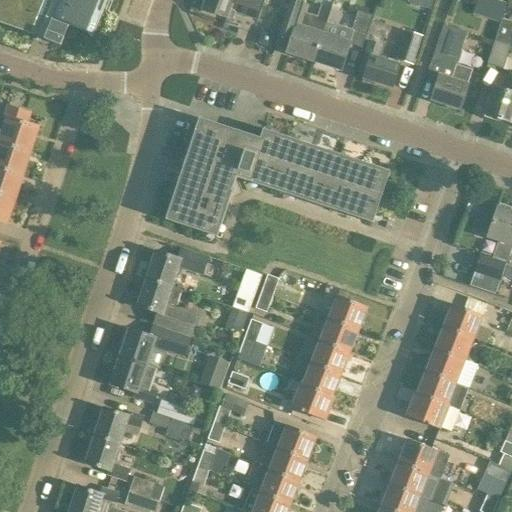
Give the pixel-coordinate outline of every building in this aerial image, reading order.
[(0,0),(0,25),(34,37),(46,0),(0,0)] [(59,0),(46,34),(43,41),(60,48),(68,27),(92,36),(106,0),(59,0)] [(205,0),(202,10),(233,21),(235,14),(257,21),(263,0),(205,0)] [(322,35),(322,34),(313,62),(340,71),(348,44),(361,48),(372,17),(357,11),(354,22),(341,17),(342,13),(339,12),(342,3),(334,0),(331,9),(326,24),(322,35)] [(286,54),(313,62),(322,34),(322,35),(326,24),(331,9),(320,6),(315,20),(304,16),(307,6),(290,1),(277,38),(290,42),(286,54)] [(487,64),(503,69),(511,39),(511,22),(501,19),(487,64)] [(360,68),(366,70),(363,78),(391,88),(398,66),(378,60),(383,46),(381,45),(388,26),(371,21),(365,41),(368,42),(360,68)] [(442,25),(437,40),(429,65),(441,69),(438,76),(430,101),(459,110),(467,85),(472,70),(451,63),(456,46),(462,31),(442,25)] [(395,60),(413,66),(422,37),(404,31),(395,60)] [(511,72),(510,72),(503,90),(493,87),(484,114),(509,123),(511,113),(511,72)] [(37,127),(27,124),(31,113),(6,105),(2,118),(6,119),(0,138),(0,142),(29,152),(37,127)] [(372,223),(390,171),(246,123),(243,133),(200,118),(165,220),(216,237),(236,177),(372,223)] [(0,142),(0,168),(22,176),(29,152),(0,142)] [(0,195),(13,200),(22,176),(0,168),(0,195)] [(0,195),(0,223),(5,225),(13,200),(0,195)] [(478,269),(492,274),(501,277),(505,263),(511,246),(511,243),(511,212),(496,207),(486,238),(498,242),(492,260),(482,257),(478,269)] [(171,287),(178,267),(202,276),(209,257),(181,248),(177,259),(155,251),(146,278),(171,287)] [(511,273),(511,265),(505,263),(501,277),(498,285),(507,288),(511,273)] [(268,275),(261,293),(271,297),(278,279),(268,275)] [(181,290),(171,287),(146,278),(136,307),(156,314),(153,325),(191,338),(198,317),(165,306),(166,303),(176,306),(181,290)] [(266,313),(271,297),(261,293),(255,309),(266,313)] [(337,296),(328,319),(357,331),(366,308),(337,296)] [(237,297),(232,308),(248,314),(252,303),(237,297)] [(484,313),(487,303),(468,298),(465,308),(484,313)] [(452,305),(443,328),(472,339),(481,316),(452,305)] [(328,319),(319,342),(349,353),(357,331),(328,319)] [(251,320),(244,338),(256,342),(262,324),(251,320)] [(145,366),(151,347),(194,362),(200,342),(191,339),(191,338),(153,325),(149,336),(129,330),(119,358),(145,366)] [(463,361),(472,339),(443,328),(434,350),(463,361)] [(267,346),(256,342),(244,338),(237,359),(260,367),(267,346)] [(319,342),(311,363),(340,374),(349,353),(319,342)] [(455,384),(463,361),(434,350),(425,372),(455,384)] [(219,391),(229,364),(209,357),(200,384),(219,391)] [(292,370),(306,375),(302,385),(332,396),(340,374),(311,363),(297,357),(292,370)] [(156,392),(138,386),(145,366),(119,358),(110,386),(133,393),(132,397),(152,404),(156,392)] [(469,386),(477,364),(465,360),(457,382),(469,386)] [(232,372),(228,384),(244,390),(249,378),(232,372)] [(454,384),(455,384),(425,372),(417,393),(459,410),(460,410),(468,390),(454,384)] [(281,405),(291,409),(324,422),(333,397),(332,396),(302,385),(291,380),(281,405)] [(438,430),(439,428),(450,432),(459,410),(417,393),(415,392),(406,417),(438,430)] [(225,394),(221,407),(230,410),(230,411),(243,416),(248,403),(225,394)] [(162,402),(158,413),(177,420),(181,409),(162,402)] [(249,416),(267,424),(273,412),(254,404),(249,416)] [(224,428),(230,411),(230,410),(221,407),(220,406),(213,424),(224,428)] [(127,411),(126,416),(103,408),(94,436),(119,444),(123,432),(137,437),(144,417),(127,411)] [(194,426),(177,420),(158,413),(157,414),(153,412),(149,423),(167,430),(165,436),(187,444),(194,426)] [(218,443),(224,428),(213,424),(208,440),(218,443)] [(274,425),(266,444),(306,460),(316,437),(286,426),(285,429),(274,425)] [(511,471),(511,469),(511,428),(499,453),(503,455),(499,465),(511,471)] [(130,470),(112,464),(119,444),(94,436),(84,464),(107,472),(106,476),(126,483),(130,470)] [(407,440),(398,463),(440,479),(449,456),(407,440)] [(273,460),(268,471),(298,483),(306,460),(266,444),(262,443),(258,454),(273,460)] [(205,445),(197,469),(208,473),(209,471),(222,476),(230,454),(205,445)] [(494,479),(505,484),(511,471),(498,466),(489,462),(483,476),(493,480),(494,479)] [(398,463),(389,485),(429,501),(430,501),(431,501),(440,479),(398,463)] [(248,476),(264,483),(260,493),(289,504),(298,483),(268,471),(253,465),(248,476)] [(203,486),(208,473),(197,469),(189,491),(205,497),(208,488),(203,486)] [(134,477),(129,491),(150,498),(154,484),(134,477)] [(493,480),(486,495),(498,501),(505,484),(494,479),(493,480)] [(429,502),(429,501),(389,485),(381,508),(391,511),(439,511),(442,507),(429,502)] [(101,490),(100,494),(77,487),(68,511),(96,511),(100,503),(114,507),(118,495),(101,490)] [(244,511),(286,511),(289,504),(260,493),(251,489),(242,511),(244,511)] [(150,498),(129,491),(125,505),(145,511),(146,510),(151,511),(152,511),(157,500),(150,498)] [(479,511),(492,511),(498,501),(486,495),(479,511)]
